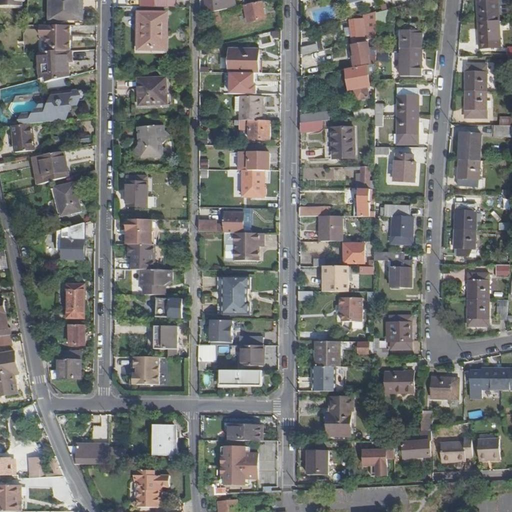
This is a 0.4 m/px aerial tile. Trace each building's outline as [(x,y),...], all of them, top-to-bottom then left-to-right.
[(82,0),(52,0),(52,20),(83,20),(82,0)] [(220,13),(236,8),(234,0),(229,0),(222,1),(221,0),(206,0),(208,15),(211,15),(220,13)] [(478,0),(479,23),(499,22),(499,5),(492,5),(491,0),(478,0)] [(263,2),(245,6),(248,23),(266,19),(263,2)] [(391,30),(391,11),(377,14),(377,30),(391,30)] [(220,13),(211,15),(212,24),(221,21),(220,13)] [(377,13),(365,17),(365,21),(351,22),(352,29),(353,38),(354,44),(372,40),(377,39),(377,30),(377,14),(377,13)] [(168,14),(140,14),(140,50),(167,50),(168,14)] [(499,22),(479,23),(481,49),(500,48),(499,22)] [(403,25),(402,51),(422,51),(422,33),(420,33),(420,25),(403,25)] [(47,53),(71,52),(71,27),(41,26),(41,37),(47,37),(47,53)] [(369,45),(355,47),(356,58),(355,58),(356,67),(369,64),(370,66),(376,65),(376,60),(369,61),(369,59),(371,59),(369,45)] [(302,56),(318,52),(317,46),(302,49),(302,56)] [(261,51),(230,51),(230,74),(258,74),(258,62),(261,62),(261,51)] [(421,77),(422,51),(402,51),(402,77),(409,77),(409,75),(412,75),(412,77),(421,77)] [(41,53),(41,80),(46,78),(47,83),(70,77),(70,62),(73,62),(73,52),(71,52),(47,53),(41,53)] [(388,53),(378,53),(378,63),(388,63),(388,53)] [(370,66),(347,70),(351,91),(356,90),(358,101),(370,99),(367,88),(371,87),(369,76),(376,75),(376,65),(370,66)] [(467,92),(487,92),(487,67),(468,67),(468,74),(467,74),(467,86),(467,92)] [(166,79),(139,80),(140,106),(167,105),(166,79)] [(399,98),(399,117),(419,117),(419,98),(418,98),(418,90),(405,90),(405,98),(399,98)] [(487,92),(467,92),(466,118),(487,118),(487,92)] [(22,121),(26,126),(33,125),(66,121),(72,109),(78,108),(80,104),(85,103),(88,98),(83,93),(74,94),(73,96),(68,96),(67,98),(66,97),(55,97),(54,100),(50,100),(52,103),(50,107),(41,108),(38,114),(24,115),(22,121)] [(241,122),(263,122),(264,99),(242,99),(242,112),(241,122)] [(356,118),(376,116),(376,110),(356,112),(356,118)] [(302,124),(324,122),(329,121),(328,113),(302,117),(302,124)] [(416,134),(419,134),(419,117),(399,117),(399,134),(405,134),(405,142),(416,142),(416,134)] [(511,118),(501,118),(501,127),(511,127),(511,118)] [(241,122),(236,122),(236,125),(241,125),(241,131),(251,131),(250,141),(271,141),(271,122),(263,122),(241,122)] [(324,132),(324,122),(302,124),(302,134),(324,132)] [(35,151),(33,125),(26,126),(14,127),(17,153),(35,151)] [(154,153),(158,157),(161,159),(163,157),(162,145),(171,136),(165,131),(165,125),(139,128),(140,138),(146,138),(146,142),(144,144),(143,142),(141,145),(134,152),(142,158),(151,157),(154,153)] [(511,138),(511,127),(501,127),(496,127),(496,138),(511,138)] [(355,129),(334,130),(334,159),(356,158),(355,129)] [(405,134),(399,134),(399,145),(419,145),(419,134),(416,134),(416,142),(405,142),(405,134)] [(460,161),(481,162),(482,136),(461,135),(460,161)] [(39,186),(70,178),(64,152),(34,158),(39,186)] [(244,154),(244,171),(266,172),(271,172),(271,154),(244,154)] [(415,157),(397,157),(396,182),(416,183),(417,165),(414,165),(415,157)] [(480,179),(481,162),(460,161),(459,186),(474,187),(474,179),(480,179)] [(362,172),(361,190),(375,190),(376,168),(346,168),(346,171),(362,172)] [(266,172),(244,171),(244,198),(265,198),(266,172)] [(148,178),(129,178),(129,206),(148,207),(148,178)] [(484,179),(480,179),(474,179),(474,187),(484,188),(484,179)] [(76,185),(58,189),(64,215),(82,211),(76,185)] [(354,217),(375,217),(375,201),(375,190),(361,190),(360,190),(360,203),(355,203),(354,217)] [(457,205),(456,231),(476,232),(477,223),(477,215),(477,206),(457,205)] [(411,207),(387,207),(387,218),(393,218),(392,246),(414,246),(415,239),(413,239),(414,220),(411,220),(411,207)] [(331,209),(301,209),(301,217),(322,217),(331,217),(331,209)] [(244,234),(244,214),(226,213),(226,225),(217,225),(217,233),(226,233),(226,234),(237,234),(244,234)] [(343,243),(343,217),(331,217),(322,217),(322,242),(343,243)] [(127,220),(128,232),(133,232),(133,245),(155,246),(156,246),(156,241),(152,241),(151,221),(127,220)] [(200,233),(213,234),(213,226),(206,226),(205,221),(200,221),(200,233)] [(85,224),(59,232),(59,251),(65,251),(64,260),(85,260),(85,224)] [(476,250),(476,232),(456,231),(455,249),(459,249),(458,257),(469,257),(470,250),(476,250)] [(265,242),(265,234),(244,234),(237,234),(237,261),(260,261),(260,247),(260,242),(265,242)] [(133,245),(130,245),(130,258),(133,258),(133,271),(142,271),(155,271),(155,246),(133,245)] [(365,245),(348,245),(348,257),(346,256),(346,264),(365,264),(365,245)] [(375,253),(375,261),(393,261),(392,288),(412,288),(412,262),(404,262),(404,254),(375,253)] [(511,267),(498,266),(498,278),(510,279),(510,277),(511,272),(511,267)] [(327,267),(326,293),(349,293),(350,268),(327,267)] [(155,271),(142,271),(142,286),(146,286),(145,296),(165,296),(165,287),(171,283),(171,271),(155,271)] [(469,301),(490,301),(490,275),(470,275),(469,301)] [(251,278),(224,278),(224,298),(224,316),(250,316),(250,305),(248,305),(248,297),(248,290),(251,290),(251,278)] [(85,287),(70,287),(69,312),(70,312),(70,319),(84,319),(85,287)] [(300,292),(300,301),(313,301),(313,292),(300,292)] [(343,307),(343,313),(343,323),(362,323),(363,299),(341,299),(340,307),(343,307)] [(183,300),(158,300),(158,318),(183,318),(183,300)] [(0,337),(12,336),(11,329),(6,329),(2,301),(0,301),(0,337)] [(490,301),(469,301),(469,327),(489,327),(490,301)] [(233,346),(234,322),(210,321),(209,346),(233,346)] [(86,326),(71,325),(70,345),(85,345),(86,326)] [(412,325),(392,325),(393,349),(409,349),(409,342),(413,342),(412,325)] [(149,327),(149,347),(178,347),(178,328),(149,327)] [(12,336),(0,337),(0,346),(13,345),(12,336)] [(341,368),(341,343),(318,342),(317,368),(341,368)] [(370,344),(358,344),(358,354),(370,355),(370,344)] [(378,344),(375,344),(374,358),(389,358),(389,350),(378,350),(378,344)] [(264,367),(264,347),(244,347),(233,346),(209,346),(203,346),(203,362),(200,362),(200,372),(208,372),(208,362),(244,363),(243,367),(264,367)] [(170,358),(178,358),(178,350),(170,350),(170,358)] [(61,352),(61,360),(81,360),(81,352),(61,352)] [(15,354),(0,355),(0,397),(18,395),(15,376),(19,375),(15,354)] [(136,356),(135,384),(162,385),(163,357),(136,356)] [(61,360),(60,360),(59,379),(82,379),(82,360),(81,360),(61,360)] [(345,392),(345,368),(341,368),(317,368),(316,368),(316,392),(345,392)] [(502,391),(502,370),(484,370),(484,374),(476,374),(476,391),(502,391)] [(511,370),(502,370),(502,391),(511,390),(511,370)] [(263,372),(223,372),(223,386),(263,386),(263,372)] [(415,373),(387,373),(387,393),(415,394),(415,380),(415,373)] [(459,407),(460,382),(452,382),(452,379),(434,379),(433,399),(452,399),(451,407),(459,407)] [(331,414),(330,414),(329,436),(352,437),(352,416),(350,416),(350,399),(332,399),(331,414)] [(482,410),(469,412),(470,419),(483,416),(482,410)] [(94,423),(93,442),(109,442),(110,415),(94,415),(94,423)] [(433,415),(422,415),(422,433),(433,431),(433,415)] [(9,426),(11,435),(18,433),(17,425),(9,426)] [(174,426),(157,426),(156,456),(178,456),(179,431),(174,426)] [(230,426),(230,441),(247,442),(264,443),(264,427),(230,426)] [(466,459),(475,459),(474,439),(466,440),(466,444),(442,445),(443,463),(467,463),(466,459)] [(502,461),(501,440),(480,441),(481,461),(502,461)] [(264,443),(247,442),(246,463),(266,463),(267,443),(264,443)] [(431,442),(405,444),(406,459),(432,457),(431,442)] [(79,463),(109,463),(110,449),(78,448),(78,457),(72,457),(75,464),(79,464),(79,463)] [(364,448),(364,466),(377,466),(377,476),(390,476),(391,459),(395,459),(396,449),(364,448)] [(122,449),(110,449),(109,463),(109,464),(122,464),(122,449)] [(330,452),(309,452),(309,476),(330,477),(330,452)] [(48,467),(48,459),(31,460),(31,476),(39,476),(50,476),(50,467),(48,467)] [(0,460),(0,476),(13,476),(12,460),(0,460)] [(160,491),(162,491),(163,491),(163,488),(170,488),(170,477),(156,476),(156,471),(136,471),(136,481),(139,481),(139,500),(133,504),(139,508),(159,508),(159,505),(162,504),(162,496),(160,496),(160,491)] [(21,511),(21,493),(0,492),(0,511),(21,511)] [(238,511),(238,502),(220,503),(221,511),(238,511)]
